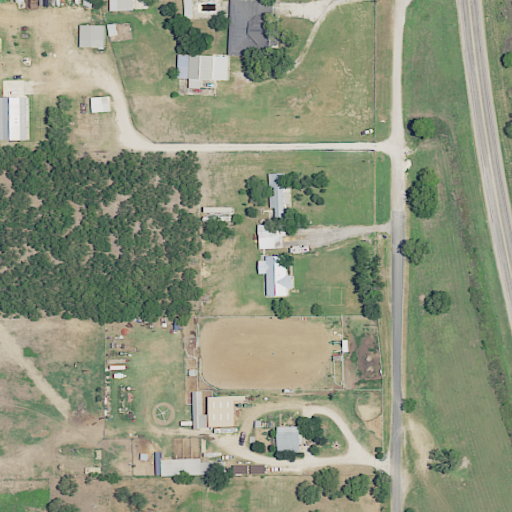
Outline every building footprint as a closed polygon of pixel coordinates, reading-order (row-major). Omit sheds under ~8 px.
[(110,0),(111,11),(136,9),(135,0),(110,0)] [(230,0),(231,55),(255,55),(255,51),(277,51),(276,0),(230,0)] [(81,46),(106,47),(106,24),(82,24),(81,46)] [(230,80),(231,55),(180,54),(179,77),(191,78),(191,87),(203,88),(203,79),(230,80)] [(0,139),(30,139),(29,96),(0,96),(0,139)] [(93,112),(112,111),(112,96),(93,96),(93,112)] [(270,173),(271,194),(272,194),(273,218),(287,217),(286,203),(292,203),(292,191),(286,192),(285,172),(270,173)] [(260,248),(282,248),(282,223),(259,224),(260,248)] [(288,254),(268,255),(268,260),(261,260),(261,273),(269,273),(270,296),(289,295),(289,288),(296,287),(296,274),(289,274),(288,254)] [(196,428),(240,426),(238,400),(250,399),(249,395),(212,396),(212,414),(205,414),(204,391),(194,391),(196,428)] [(281,426),(281,451),(304,451),(304,426),(281,426)] [(226,473),(226,461),(204,461),(204,458),(163,459),(164,476),(226,473)]
